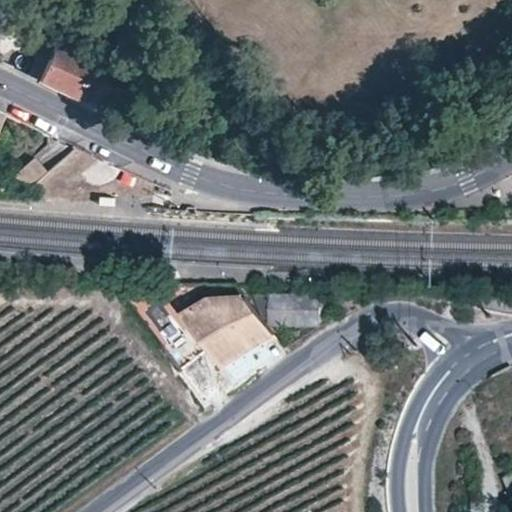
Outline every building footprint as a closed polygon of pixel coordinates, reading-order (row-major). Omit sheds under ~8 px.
[(14,12),(0,5),(0,38),(2,39),(14,12)] [(40,80),(57,45),(59,38),(49,33),(30,76),(40,80)] [(57,45),(40,80),(89,103),(99,80),(119,89),(125,73),(57,45)] [(29,186),(46,171),(35,158),(4,183),(29,186)] [(270,288),(269,319),(318,322),(319,291),(270,288)] [(183,312),(195,304),(187,293),(165,289),(164,295),(172,299),(183,312)] [(276,336),(248,295),(209,296),(195,304),(183,312),(214,351),(225,367),(276,336)] [(225,367),(214,351),(203,357),(213,373),(225,367)]
